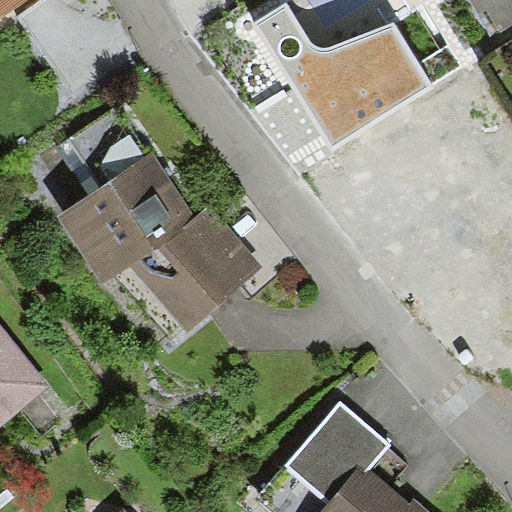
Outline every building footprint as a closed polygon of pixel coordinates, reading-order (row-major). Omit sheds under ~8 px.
[(0,0),(0,17),(24,0),(0,0)] [(511,0),(470,0),(481,16),(489,12),(503,35),(511,28),(511,0)] [(286,5),(254,25),(332,152),(432,88),(394,25),(368,35),(340,46),(320,50),(310,45),(304,35),(286,5)] [(59,214),(103,284),(131,265),(187,331),(262,267),(212,207),(198,217),(153,153),(147,158),(115,109),(69,141),(100,187),(59,214)] [(0,421),(45,386),(0,329),(0,421)] [(393,443),(344,401),(260,500),(274,511),(431,511),(415,498),(410,503),(391,486),(410,465),(389,447),(393,443)]
